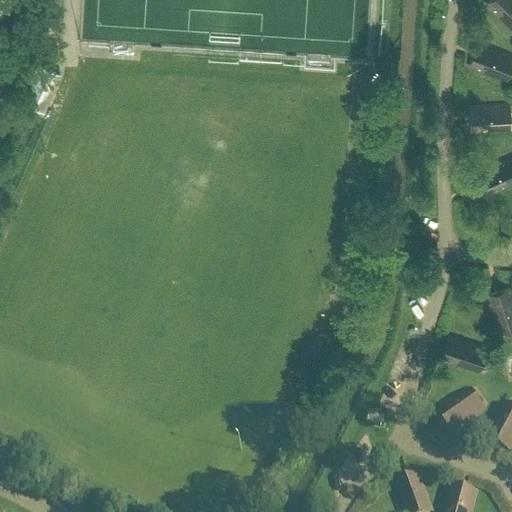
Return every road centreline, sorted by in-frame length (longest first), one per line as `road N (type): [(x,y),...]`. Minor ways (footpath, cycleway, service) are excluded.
road 1 (residential): [(451,256),(446,160),(453,26),(462,0)]
road 2 (residential): [(398,447),(451,256)]
